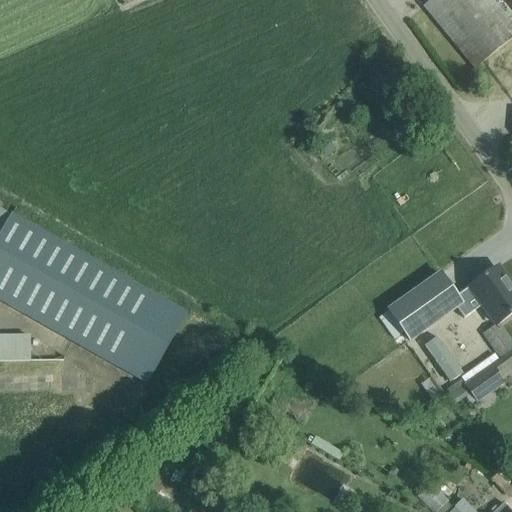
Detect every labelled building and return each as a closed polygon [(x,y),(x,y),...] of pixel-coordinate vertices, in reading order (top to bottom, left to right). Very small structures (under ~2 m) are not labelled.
[(511,25),(491,0),(431,0),(423,7),(474,69),(511,37),(511,25)] [(329,145),(321,151),(326,158),(335,152),(329,145)] [(11,215),(0,234),(0,301),(145,384),(185,313),(11,215)] [(440,275),(388,312),(403,333),(409,342),(457,308),(464,318),(483,305),(497,324),(497,325),(499,324),(511,314),(511,290),(510,291),(495,270),(470,287),(471,287),(457,297),(440,274),(440,275)] [(488,343),(499,359),(511,350),(511,341),(505,332),(488,343)] [(511,352),(464,387),(476,403),(509,380),(511,383),(511,352)]
